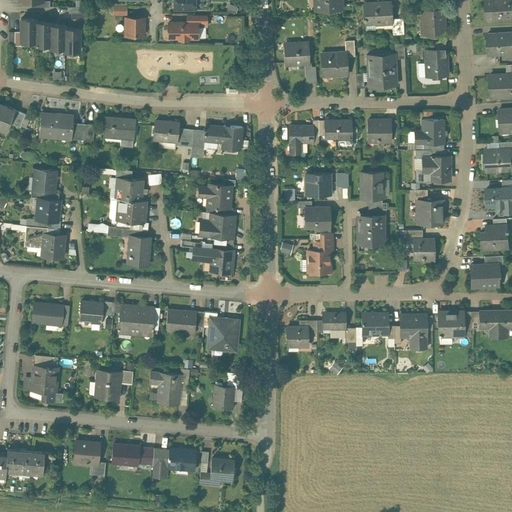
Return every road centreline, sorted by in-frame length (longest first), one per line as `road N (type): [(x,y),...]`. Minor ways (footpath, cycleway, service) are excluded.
road 1 (residential): [(14,272),(6,407),(266,435)]
road 2 (residential): [(265,103),(0,80)]
road 3 (residential): [(466,100),(265,103)]
road 4 (residential): [(466,100),(463,202),(436,294)]
road 5 (residential): [(268,298),(265,103)]
road 6 (residential): [(266,435),(268,298)]
